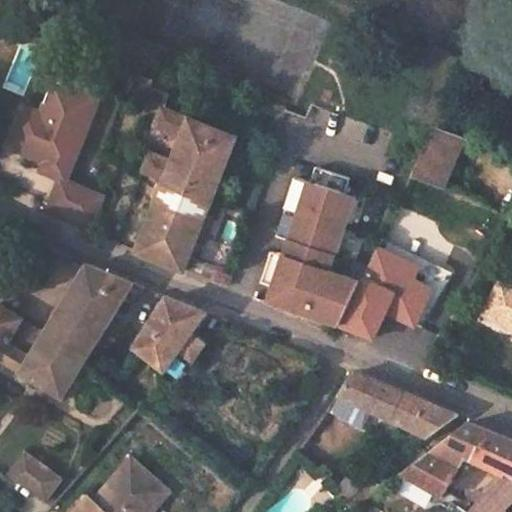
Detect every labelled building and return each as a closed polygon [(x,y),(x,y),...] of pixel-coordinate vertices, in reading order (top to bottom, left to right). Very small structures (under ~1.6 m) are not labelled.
[(81,82),(72,86),(55,79),(42,111),(36,126),(19,119),(8,146),(45,161),(71,172),(102,98),(85,91),(81,82)] [(36,126),(42,111),(26,104),(19,119),(36,126)] [(237,136),(164,107),(157,124),(180,133),(185,135),(179,150),(174,161),(151,152),(144,170),(161,176),(163,170),(170,173),(167,179),(138,250),(185,268),(210,206),(206,205),(201,193),(203,189),(216,185),(218,186),(237,136)] [(466,138),(435,127),(414,175),(444,188),(445,186),(466,138)] [(185,135),(180,133),(176,143),(178,144),(176,149),(179,150),(185,135)] [(62,177),(68,180),(71,172),(45,161),(42,169),(62,177)] [(312,179),(347,191),(351,176),(317,164),(312,179)] [(170,173),(163,170),(161,176),(167,179),(170,173)] [(312,179),(298,174),(278,233),(292,238),(287,253),(276,284),(271,298),(341,321),(362,279),(332,268),(321,265),(327,250),(337,253),(357,194),(347,191),(312,179)] [(68,180),(62,177),(49,208),(94,227),(107,196),(68,180)] [(218,186),(216,185),(203,189),(201,193),(206,205),(210,206),(218,186)] [(276,284),(287,253),(273,248),(262,279),(276,284)] [(321,265),(332,268),(337,253),(327,250),(321,265)] [(22,319),(0,304),(0,359),(63,397),(79,370),(85,361),(108,324),(128,291),(133,284),(88,265),(46,333),(31,357),(9,343),(22,319)] [(507,324),(511,327),(511,286),(502,281),(488,305),(510,318),(507,324)] [(139,286),(133,284),(128,291),(134,295),(139,286)] [(169,298),(137,346),(165,370),(179,350),(193,361),(206,343),(192,333),(206,313),(169,298)] [(510,318),(488,305),(484,314),(506,326),(507,324),(510,318)] [(46,333),(22,319),(9,343),(31,357),(46,333)] [(426,333),(392,320),(381,348),(415,361),(426,333)] [(94,368),(85,361),(79,370),(88,377),(94,368)] [(367,408),(429,437),(459,414),(355,371),(339,394),(334,401),(335,411),(341,415),(347,413),(348,410),(350,411),(362,417),(367,408)] [(111,382),(100,372),(94,377),(107,388),(111,382)] [(511,439),(470,422),(403,473),(447,499),(451,493),(445,490),(459,469),(467,456),(476,460),(506,474),(511,477),(511,439)] [(61,479),(26,452),(9,474),(46,501),(61,479)] [(148,511),(167,491),(129,456),(91,500),(87,496),(73,511),(148,511)] [(476,460),(467,456),(459,469),(467,474),(476,460)] [(511,505),(511,477),(506,474),(471,511),(507,511),(510,509),(509,508),(511,505)] [(355,490),(347,483),(338,489),(346,496),(355,490)]
